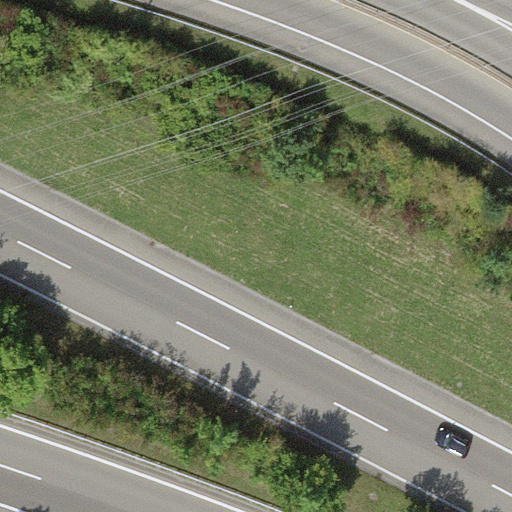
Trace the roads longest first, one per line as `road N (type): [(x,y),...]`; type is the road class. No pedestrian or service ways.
road 1 (motorway): [(511,492),(0,232)]
road 2 (motorway): [(258,0),(419,67),(511,121)]
road 3 (motorway): [(0,465),(133,511)]
